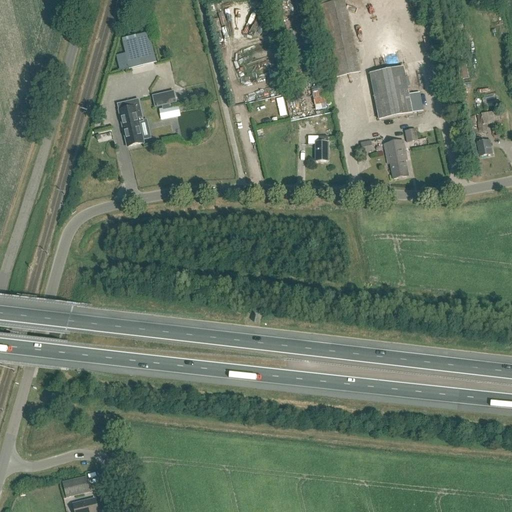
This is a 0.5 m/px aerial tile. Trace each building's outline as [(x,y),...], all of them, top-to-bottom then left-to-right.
[(242,0),(244,23),(254,22),(252,0),(242,0)] [(343,1),(314,7),(330,81),(359,74),(343,1)] [(123,40),(130,70),(156,64),(151,43),(149,34),(136,37),(123,40)] [(377,121),(411,115),(419,113),(416,95),(407,97),(402,70),(369,76),(377,121)] [(316,92),(319,104),(327,103),(324,90),(316,92)] [(143,144),(138,123),(143,122),(138,101),(118,106),(121,117),(124,117),(126,124),(123,125),(128,147),(143,144)] [(474,137),(488,135),(487,127),(499,124),(497,113),(470,118),(474,137)] [(406,145),(417,143),(415,132),(404,134),(406,145)] [(317,138),(317,146),(315,146),(314,163),(327,163),(327,138),(317,138)] [(362,156),(372,154),(370,142),(360,145),(362,156)] [(398,173),(399,180),(407,178),(404,163),(406,162),(402,142),(392,144),(394,155),(395,155),(399,173),(398,173)] [(478,159),(491,157),(488,142),(476,144),(478,159)] [(392,181),(399,180),(398,173),(399,173),(395,155),(394,155),(392,144),(383,146),(387,166),(389,166),(392,181)] [(63,483),(67,498),(92,492),(88,477),(63,483)] [(98,511),(96,501),(95,500),(73,505),(74,511),(98,511)]
